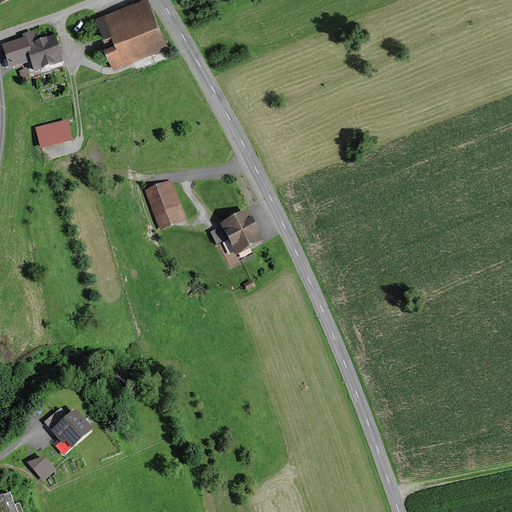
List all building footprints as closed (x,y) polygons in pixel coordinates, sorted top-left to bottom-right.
[(148,0),(139,0),(95,20),(117,67),(169,44),(148,0)] [(24,37),(2,44),(9,67),(31,60),(34,70),(63,61),(55,34),(37,40),(34,30),(23,34),(24,37)] [(68,119),(36,127),(41,148),(73,140),(68,119)] [(176,186),(153,195),(166,231),(189,222),(176,186)] [(247,214),(222,226),(238,257),(262,245),(247,214)] [(54,433),(68,449),(90,432),(76,415),(54,433)] [(45,456),(27,462),(43,481),(57,469),(45,456)] [(30,511),(24,495),(0,503),(0,511),(30,511)]
